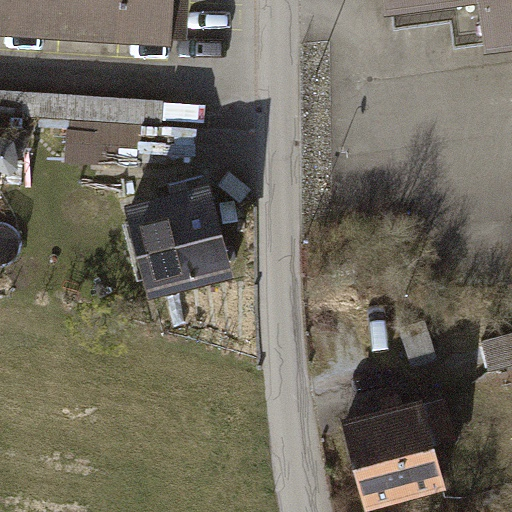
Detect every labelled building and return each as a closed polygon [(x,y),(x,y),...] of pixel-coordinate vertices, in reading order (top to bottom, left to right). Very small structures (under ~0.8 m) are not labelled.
[(0,0),(0,28),(172,39),(173,0),(0,0)] [(511,0),(384,0),(386,13),(482,0),(489,49),(511,45),(511,0)] [(166,101),(0,89),(0,114),(164,125),(166,101)] [(213,182),(129,203),(153,296),(238,275),(213,182)] [(370,510),(451,488),(426,397),(346,419),(370,510)]
